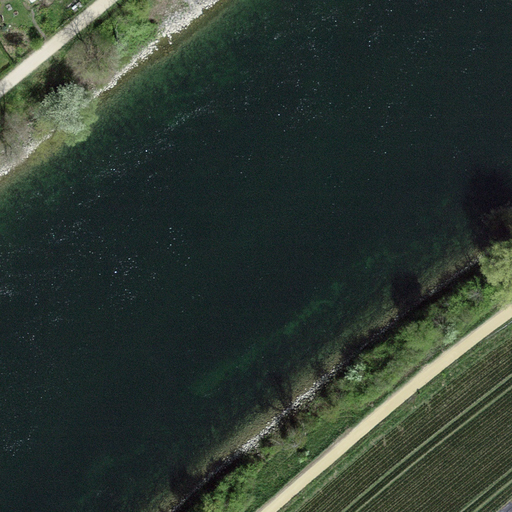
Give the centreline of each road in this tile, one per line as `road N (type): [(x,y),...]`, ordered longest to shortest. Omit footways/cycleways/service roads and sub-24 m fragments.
road 1 (track): [(266,511),(511,308)]
road 2 (track): [(109,0),(0,91)]
